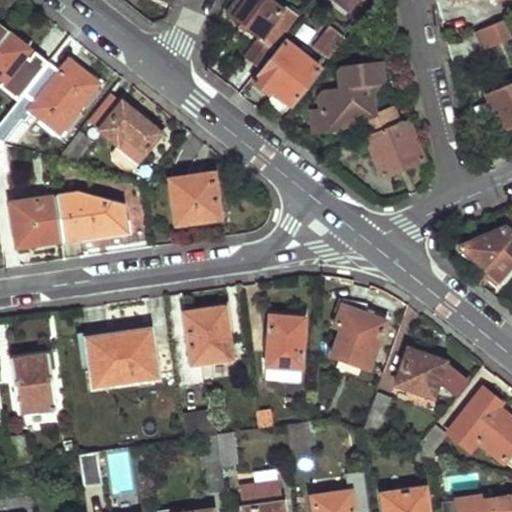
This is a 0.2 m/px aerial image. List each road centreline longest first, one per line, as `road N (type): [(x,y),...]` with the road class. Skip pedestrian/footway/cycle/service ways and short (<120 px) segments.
road 1 (residential): [(0,294),(244,259),(280,250),(331,212)]
road 2 (tertiary): [(331,212),(163,71)]
road 3 (residential): [(406,0),(463,200)]
road 4 (tertiary): [(511,352),(374,245)]
